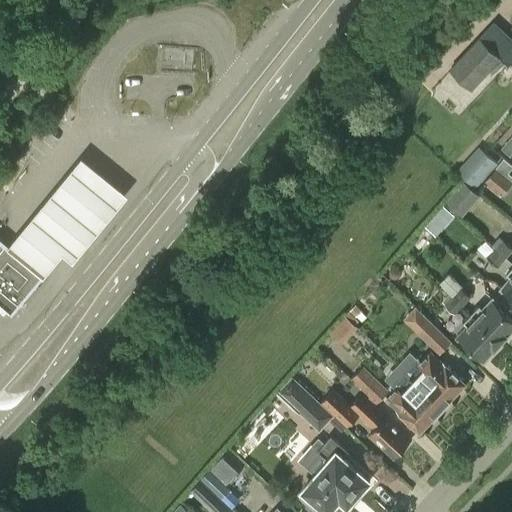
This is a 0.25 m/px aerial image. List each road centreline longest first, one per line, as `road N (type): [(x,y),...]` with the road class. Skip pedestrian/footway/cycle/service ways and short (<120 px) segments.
road 1 (primary): [(0,403),(331,0)]
road 2 (residential): [(426,511),(511,421)]
